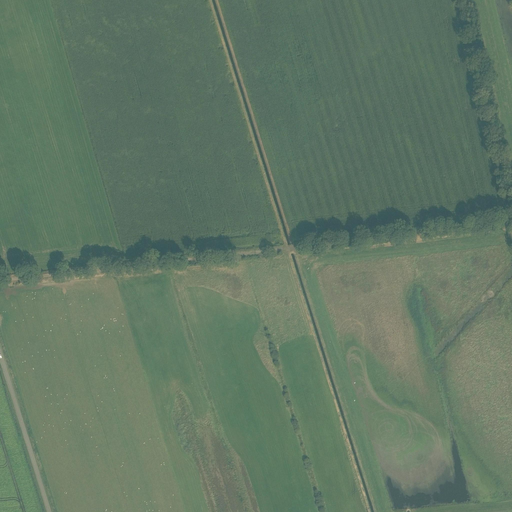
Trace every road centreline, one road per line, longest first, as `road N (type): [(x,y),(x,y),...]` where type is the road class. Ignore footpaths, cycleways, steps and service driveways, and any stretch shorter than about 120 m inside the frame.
road 1 (track): [(0,281),(295,248)]
road 2 (track): [(295,248),(384,511)]
road 3 (track): [(295,248),(511,224)]
road 4 (unclassified): [(49,511),(0,351)]
